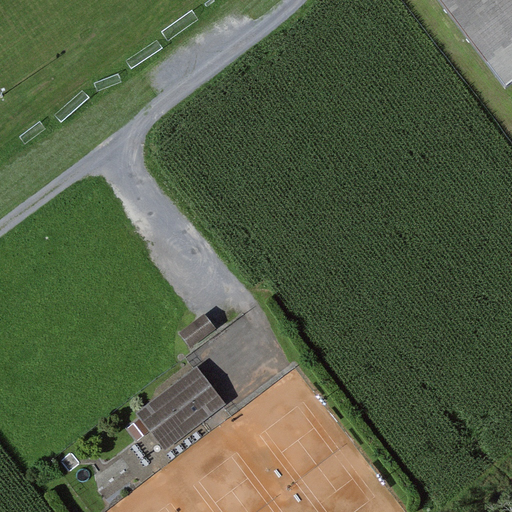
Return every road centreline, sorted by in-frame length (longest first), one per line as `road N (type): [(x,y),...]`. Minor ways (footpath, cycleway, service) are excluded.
road 1 (track): [(0,233),(302,0)]
road 2 (track): [(121,143),(220,296)]
